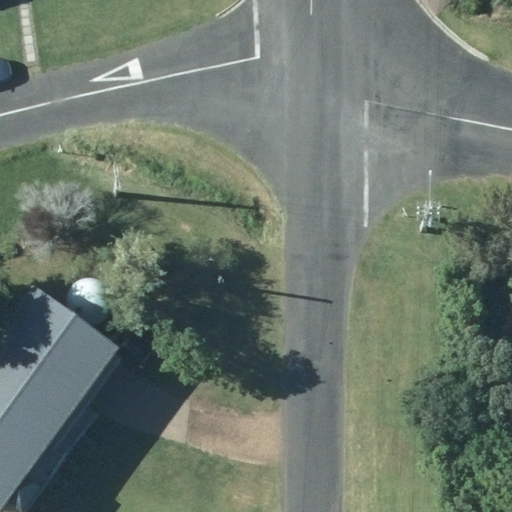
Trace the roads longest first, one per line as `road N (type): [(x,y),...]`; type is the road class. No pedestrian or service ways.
road 1 (residential): [(310,511),(312,93)]
road 2 (residential): [(0,116),(89,91),(157,84),(265,83),(312,93)]
road 3 (tertiary): [(312,93),(511,131)]
